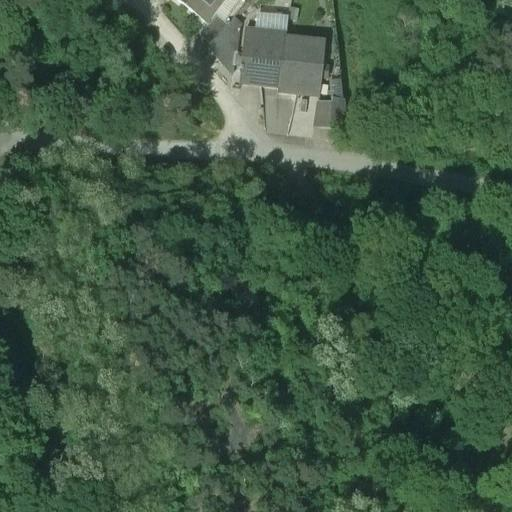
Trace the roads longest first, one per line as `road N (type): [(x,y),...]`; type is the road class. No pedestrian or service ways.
road 1 (unclassified): [(511,189),(236,148)]
road 2 (unclassified): [(236,148),(0,140)]
road 3 (unclassified): [(57,511),(0,321)]
road 4 (residential): [(236,148),(233,104),(138,0)]
